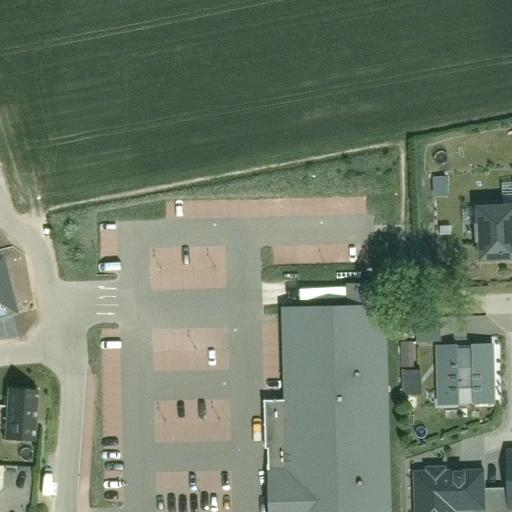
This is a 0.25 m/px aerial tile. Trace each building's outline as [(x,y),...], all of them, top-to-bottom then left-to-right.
[(511,205),(478,209),(483,258),(511,254),(511,205)] [(0,261),(0,323),(21,318),(5,260),(0,261)] [(298,408),(278,408),(279,471),(264,471),(265,511),(387,511),(384,316),(297,317),(298,408)] [(491,345),(436,346),(438,401),(456,401),(456,377),(469,377),(470,400),(493,399),(491,345)] [(0,440),(35,443),(38,385),(1,384),(0,409),(0,440)] [(480,511),(480,471),(412,474),(412,511),(480,511)]
